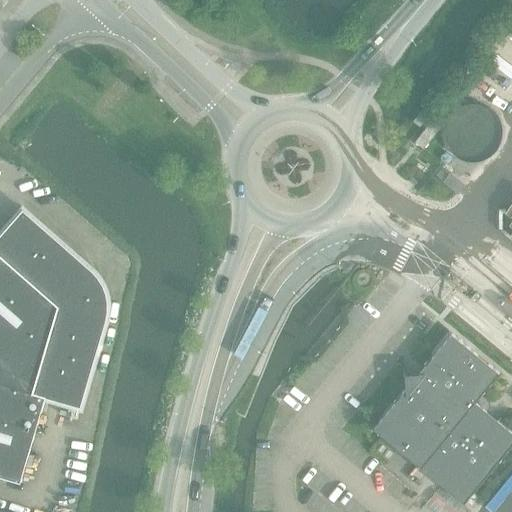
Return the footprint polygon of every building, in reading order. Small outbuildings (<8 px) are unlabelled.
[(499,132),(499,131),(499,125),(497,120),(495,116),(490,111),(487,108),(481,105),(476,104),(471,104),(466,104),(460,106),(455,109),(452,112),(448,117),(446,122),(445,127),(444,132),(445,137),(446,142),(449,146),(453,151),(456,154),(461,157),(466,158),(472,159),(477,158),(482,157),(487,154),(490,151),(495,147),(497,142),(499,136),(499,132)] [(420,113),(413,121),(416,124),(420,127),(427,119),(422,115),(420,113)] [(423,149),(440,128),(432,121),(415,142),(423,149)] [(466,186),(450,173),(443,183),(458,195),(466,186)] [(3,232),(0,235),(0,477),(21,483),(46,397),(81,407),(107,319),(109,311),(109,301),(107,292),(104,284),(99,276),(92,269),(24,208),(11,223),(8,221),(0,229),(3,232)] [(511,303),(505,298),(498,299),(498,306),(511,317),(511,303)] [(374,429),(421,468),(442,483),(464,501),(511,444),(511,431),(476,402),(500,373),(452,334),(419,374),(406,375),(407,389),(374,429)]
